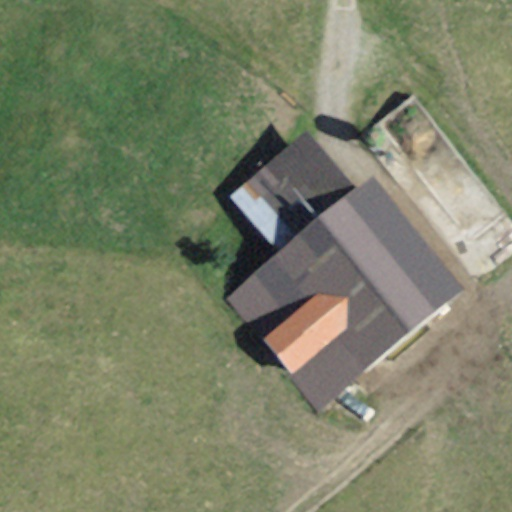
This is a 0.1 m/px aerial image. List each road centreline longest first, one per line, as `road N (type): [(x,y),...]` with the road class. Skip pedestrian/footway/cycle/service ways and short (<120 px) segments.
road 1 (track): [(318,511),(511,310)]
road 2 (track): [(511,176),(454,98),(364,55),(346,0)]
